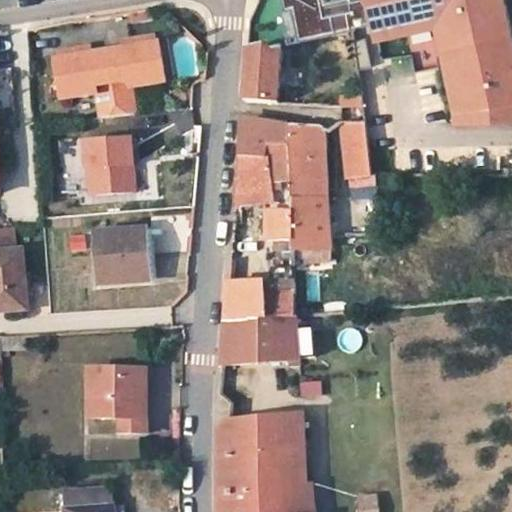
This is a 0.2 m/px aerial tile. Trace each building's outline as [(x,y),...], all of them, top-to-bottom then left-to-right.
[(323,0),(279,0),(283,16),(291,15),(297,44),(306,42),(316,40),(352,32),(354,37),(357,36),(357,35),(372,32),(372,33),(443,18),(464,114),(465,130),(511,127),(511,75),(511,74),(511,58),(499,0),(357,0),(325,7),(323,0)] [(291,15),(283,16),(280,17),(286,46),(292,45),(297,44),(291,15)] [(443,18),(372,33),(375,48),(435,35),(453,117),(454,130),(465,130),(464,114),(443,18)] [(15,43),(24,42),(23,34),(15,35),(15,43)] [(316,40),(306,42),(307,50),(318,48),(316,40)] [(293,54),(292,45),(286,46),(251,54),(249,108),(278,112),(281,57),(293,54)] [(175,87),(172,55),(168,55),(167,48),(140,50),(140,58),(134,59),(118,60),(120,84),(138,82),(139,91),(140,90),(175,87)] [(368,48),(355,50),(358,80),(371,78),(368,48)] [(120,84),(118,60),(101,62),(95,62),(94,55),(66,58),(67,65),(63,65),(66,98),(101,94),(102,94),(101,85),(120,84)] [(141,118),(140,90),(139,91),(138,82),(120,84),(123,120),(141,118)] [(123,120),(120,84),(101,85),(102,94),(101,94),(106,122),(123,120)] [(328,114),(328,105),(305,106),(305,115),(328,114)] [(295,258),(330,255),(329,245),(321,136),(319,136),(287,134),(242,129),(242,167),(270,166),(270,154),(287,154),(292,248),(295,258)] [(387,195),(386,185),(370,185),(364,132),(340,134),(346,185),(348,185),(349,195),(373,195),(387,195)] [(140,197),(135,146),(92,149),(97,200),(140,197)] [(269,249),(292,248),(287,154),(270,154),(270,166),(242,167),(241,188),(236,188),(235,199),(263,199),(264,221),(268,221),(269,249)] [(18,232),(0,233),(0,316),(34,313),(28,257),(20,257),(18,232)] [(156,283),(151,234),(101,238),(107,287),(156,283)] [(271,275),(271,272),(269,271),(267,270),(265,270),(263,270),(261,272),(260,274),(260,276),(260,278),(263,281),(265,282),(267,282),(269,281),(271,279),(271,277),(271,275)] [(264,326),(301,323),(298,289),(229,289),(226,329),(264,326)] [(301,323),(264,326),(264,369),(291,366),(291,372),(303,371),(301,323)] [(226,329),(224,373),(264,369),(264,326),(226,329)] [(120,437),(148,438),(148,383),(93,381),(91,421),(121,422),(120,437)] [(323,396),(322,382),(299,383),(300,397),(323,396)] [(222,440),(223,501),(311,490),(307,421),(242,431),(232,426),(222,440)] [(70,508),(114,504),(113,487),(69,491),(70,508)] [(223,501),(222,511),(317,511),(316,490),(311,490),(223,501)] [(382,511),(381,501),(363,504),(363,511),(382,511)]
